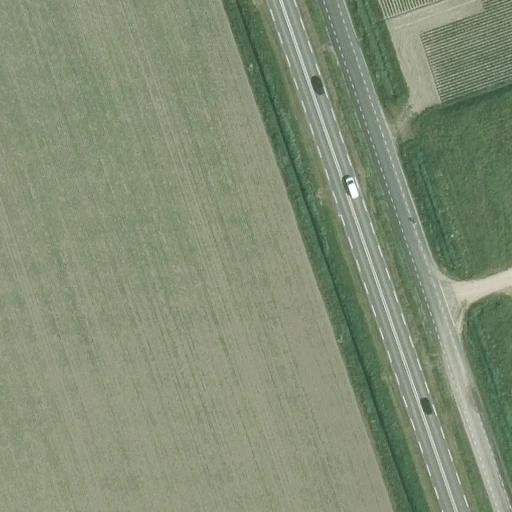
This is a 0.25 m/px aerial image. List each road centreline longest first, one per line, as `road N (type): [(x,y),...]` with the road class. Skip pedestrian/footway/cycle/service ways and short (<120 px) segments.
road 1 (primary): [(455,511),(280,0)]
road 2 (unclassified): [(508,511),(333,0)]
